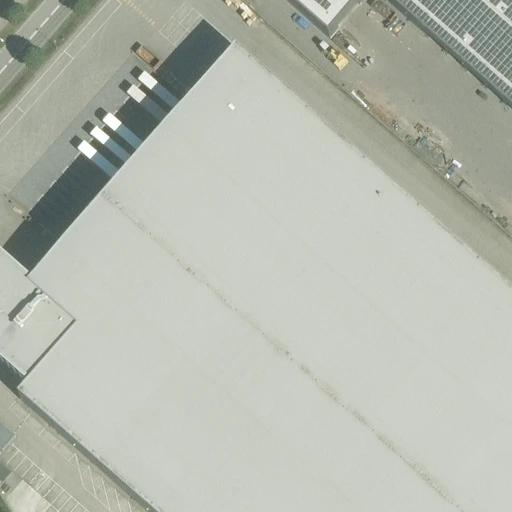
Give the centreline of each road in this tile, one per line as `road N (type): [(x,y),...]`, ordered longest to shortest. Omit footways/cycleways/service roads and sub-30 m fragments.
road 1 (unknown): [(511,271),(202,0)]
road 2 (unknown): [(161,0),(0,180)]
road 3 (unknown): [(0,400),(116,511)]
